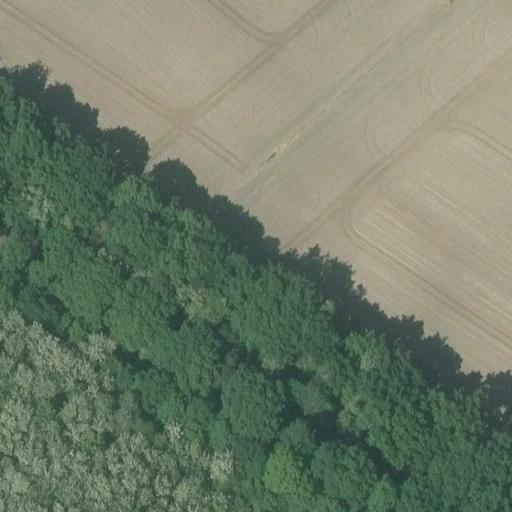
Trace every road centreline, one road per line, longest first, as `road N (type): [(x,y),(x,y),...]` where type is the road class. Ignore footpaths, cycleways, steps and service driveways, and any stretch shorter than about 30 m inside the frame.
road 1 (track): [(511,446),(0,102)]
road 2 (track): [(354,511),(0,276)]
